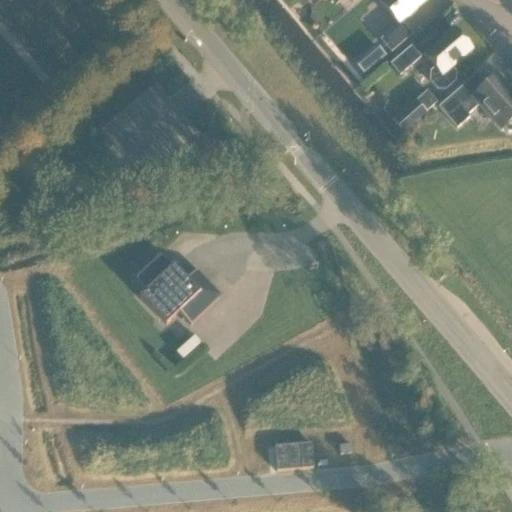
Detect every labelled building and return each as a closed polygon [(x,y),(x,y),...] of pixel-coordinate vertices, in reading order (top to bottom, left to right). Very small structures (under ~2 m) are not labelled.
[(379,43),(390,55),(411,37),(401,25),(427,2),(425,0),(383,0),(378,4),(398,27),(379,43)] [(452,30),(422,56),(434,71),(429,74),(429,83),(436,91),(444,92),(454,83),(454,75),(451,71),(472,53),(452,30)] [(420,60),(410,48),(389,67),(398,78),(420,60)] [(363,59),(354,66),(364,77),(372,70),(363,59)] [(486,88),(476,76),(438,110),(457,131),(470,120),(467,117),(479,107),(500,132),(503,130),(507,135),(511,135),(511,99),(495,80),(486,88)] [(402,135),(413,126),(403,114),(392,123),(402,135)] [(145,294),(170,270),(159,258),(134,282),(145,294)] [(145,294),(139,299),(165,327),(178,315),(189,327),(190,326),(219,298),(196,274),(195,273),(186,281),(173,267),(170,270),(145,294)] [(310,446),(274,449),(276,474),(312,471),(310,446)] [(351,448),(339,449),(340,457),(351,456),(351,448)]
